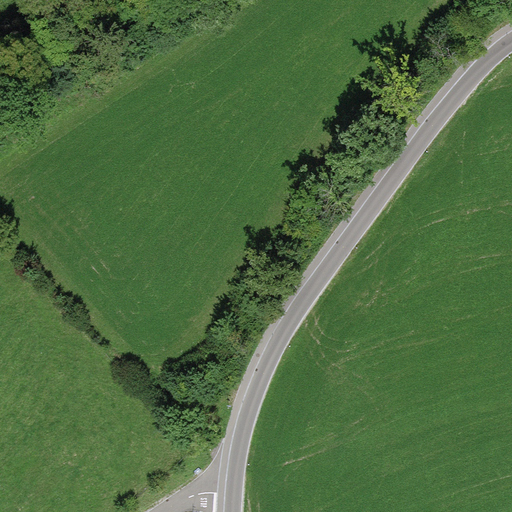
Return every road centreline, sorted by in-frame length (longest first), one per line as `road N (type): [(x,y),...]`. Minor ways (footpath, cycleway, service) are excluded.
road 1 (residential): [(233,497),(250,409),(293,315),(453,102),(511,42)]
road 2 (track): [(155,0),(0,107)]
